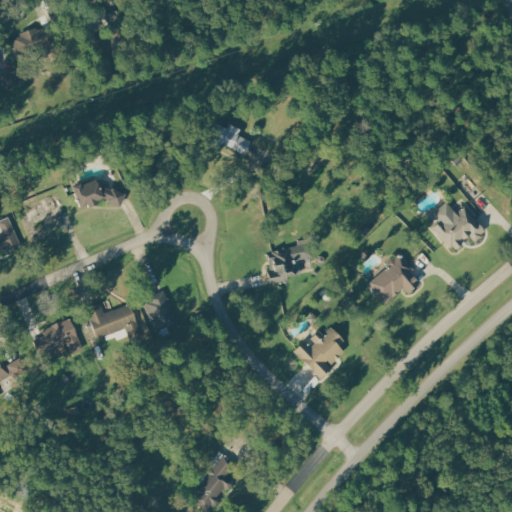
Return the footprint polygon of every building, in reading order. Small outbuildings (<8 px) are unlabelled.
[(121,3),(127,26),(89,35),(83,12),(121,3)] [(53,22),(61,47),(21,59),(14,34),(53,22)] [(0,76),(4,89),(21,84),(17,70),(5,73),(0,67),(0,76)] [(215,123),(207,141),(220,147),(222,144),(246,155),(252,141),(235,133),(237,128),(228,123),(226,128),(215,123)] [(126,193),(121,204),(104,197),(97,199),(99,203),(88,207),(86,202),(79,205),(71,187),(79,183),(81,187),(98,180),(100,185),(111,190),(112,186),(126,193)] [(445,204),(433,214),(439,221),(432,227),(450,249),(452,246),(455,250),(463,243),(459,238),(469,229),(476,237),(483,230),(465,209),(456,216),(445,204)] [(0,219),(8,217),(20,246),(10,250),(8,245),(0,248),(0,229),(1,229),(0,227),(0,219)] [(310,242),(313,254),(298,257),(301,272),(286,275),(287,280),(270,284),(267,269),(271,268),(267,251),(310,242)] [(367,282),(385,302),(403,285),(408,290),(419,281),(411,272),(415,268),(400,251),(367,282)] [(164,288),(180,324),(170,328),(167,323),(156,329),(144,302),(151,299),(149,295),(164,288)] [(128,302),(142,334),(132,339),(127,327),(100,339),(87,308),(100,302),(105,312),(128,302)] [(75,316),(86,347),(73,352),(69,339),(49,347),(51,352),(42,355),(36,339),(44,336),(42,328),(75,316)] [(293,351),(321,380),(331,370),(323,362),(328,357),(332,361),(343,351),(338,345),(343,340),(331,327),(325,333),(320,327),(310,337),(315,343),(312,346),(305,339),(293,351)] [(25,357),(30,367),(0,383),(0,385),(6,397),(0,400),(0,355),(2,354),(8,366),(25,357)] [(241,463),(221,448),(191,489),(199,495),(195,500),(207,509),(241,463)]
